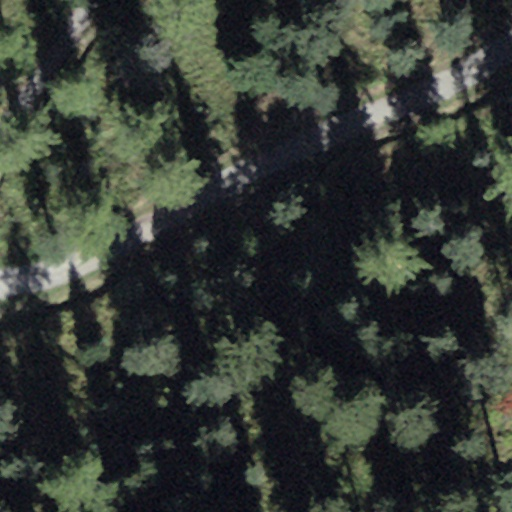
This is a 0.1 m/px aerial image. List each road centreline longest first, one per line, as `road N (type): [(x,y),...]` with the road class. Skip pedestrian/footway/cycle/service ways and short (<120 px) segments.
road 1 (track): [(0,281),(70,272),(511,55)]
road 2 (track): [(96,0),(0,147)]
